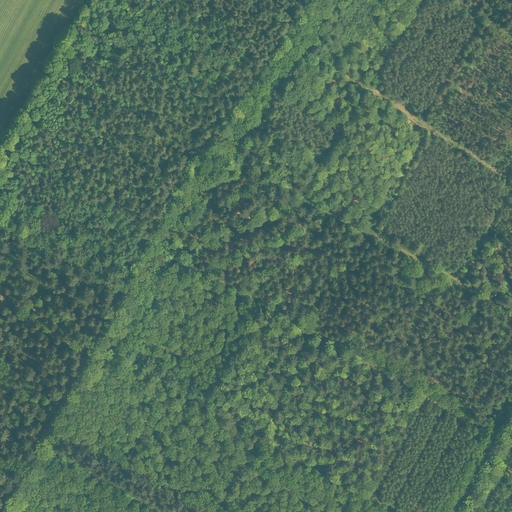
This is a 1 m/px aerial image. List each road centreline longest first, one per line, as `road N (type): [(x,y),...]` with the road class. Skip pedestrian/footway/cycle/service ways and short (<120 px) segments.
road 1 (track): [(12,511),(177,217),(326,0)]
road 2 (track): [(221,147),(511,311)]
road 3 (track): [(511,179),(295,44)]
